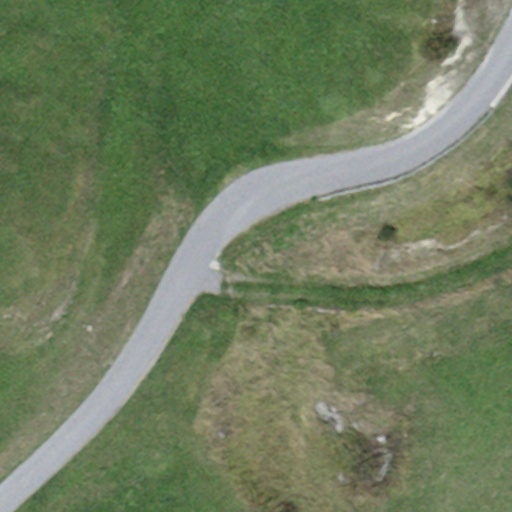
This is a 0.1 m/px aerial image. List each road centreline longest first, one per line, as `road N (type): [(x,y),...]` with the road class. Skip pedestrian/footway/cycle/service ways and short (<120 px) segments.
road 1 (tertiary): [(511,51),(495,84),(429,147),(284,192),(231,221),(110,390),(0,498)]
road 2 (track): [(511,246),(421,286),(269,286),(198,267)]
